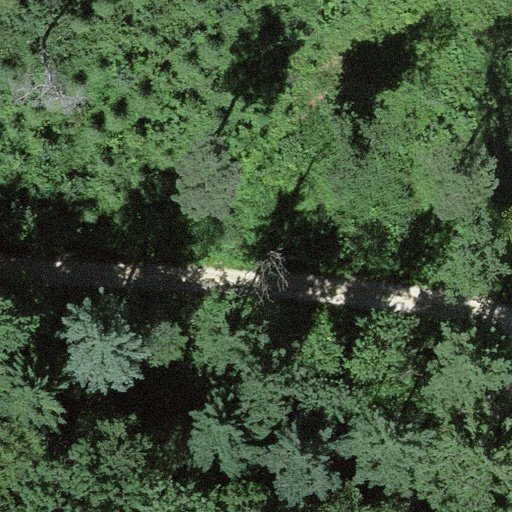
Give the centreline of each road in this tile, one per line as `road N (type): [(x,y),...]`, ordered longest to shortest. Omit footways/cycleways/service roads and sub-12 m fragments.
road 1 (track): [(0,262),(352,292),(511,319)]
road 2 (track): [(511,395),(481,415),(393,511)]
